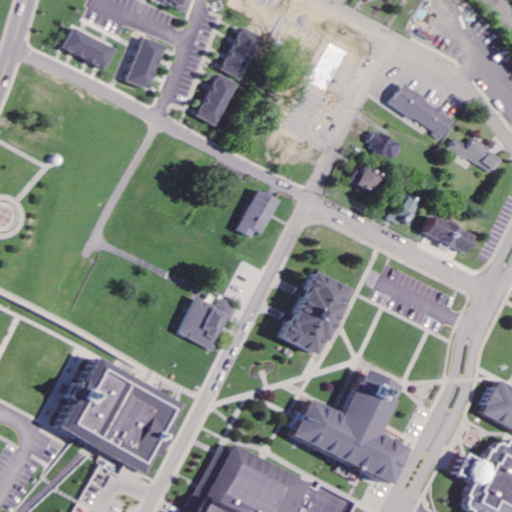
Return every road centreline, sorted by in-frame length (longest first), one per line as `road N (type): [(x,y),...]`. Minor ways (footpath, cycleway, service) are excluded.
road 1 (residential): [(146,511),(394,38)]
road 2 (residential): [(488,289),(14,47)]
road 3 (tertiary): [(511,236),(461,338),(444,400),(384,511)]
road 4 (tertiary): [(401,511),(457,408),(476,344),(511,270)]
road 5 (residential): [(511,139),(451,72),(320,0)]
road 6 (residential): [(156,121),(197,0)]
